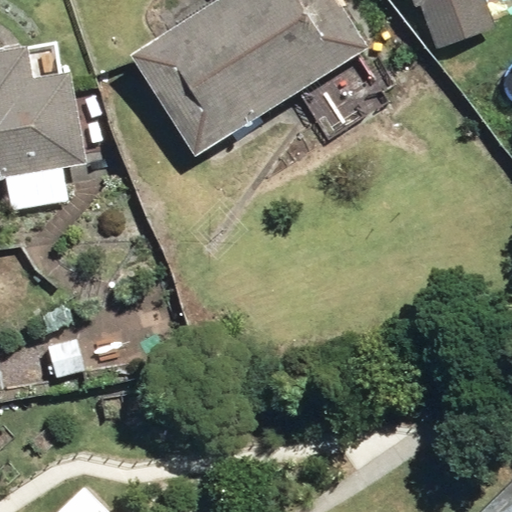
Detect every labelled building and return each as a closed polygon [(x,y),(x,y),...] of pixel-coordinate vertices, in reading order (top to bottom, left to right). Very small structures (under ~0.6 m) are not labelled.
[(239,0),(151,54),(213,153),(386,46),(356,0),(239,0)] [(435,1),(452,46),(508,25),(499,0),(430,0),(432,3),(435,1)] [(0,181),(20,179),(22,204),(78,198),(75,164),(97,161),(88,72),(50,76),(47,46),(0,50),(0,181)] [(65,371),(66,378),(97,371),(91,337),(60,344),(61,350),(52,351),(57,372),(65,371)] [(0,354),(0,395),(15,394),(8,354),(0,354)] [(98,511),(86,498),(70,511),(98,511)]
